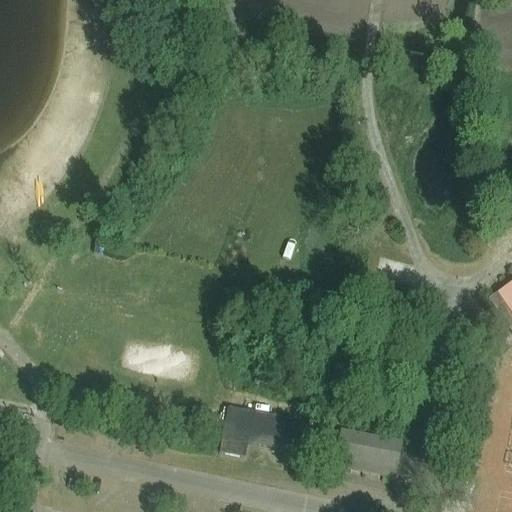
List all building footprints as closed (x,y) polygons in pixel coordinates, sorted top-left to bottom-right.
[(131,271),(196,280),(199,258),(152,252),(152,257),(133,255),(131,271)] [(0,258),(0,282),(12,269),(0,258)] [(511,286),(489,302),(511,335),(511,286)] [(219,334),(219,324),(210,323),(209,333),(219,334)] [(310,426),(308,425),(309,419),(294,416),(293,423),(228,410),(219,456),(245,461),(248,446),(304,457),(324,461),(329,430),(310,426)] [(335,463),(397,475),(403,445),(341,433),(335,463)]
